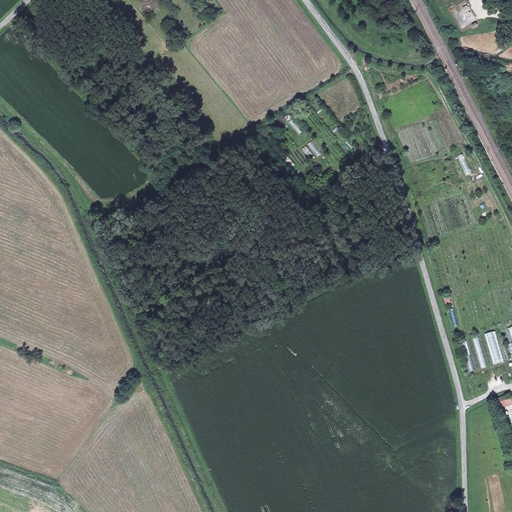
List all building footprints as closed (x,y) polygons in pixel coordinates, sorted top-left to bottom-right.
[(293,119),(289,121),(298,135),(302,132),(293,119)] [(316,157),(321,154),(314,141),(309,143),(316,157)] [(302,148),(308,157),(312,154),(306,146),(302,148)] [(287,156),(284,159),(292,168),(295,165),(287,156)] [(470,225),(476,223),(469,207),(464,209),(470,225)] [(511,339),(508,328),(502,330),(511,358),(511,339)] [(495,332),(484,335),(493,364),(504,361),(495,332)] [(478,338),(472,340),(480,369),(486,367),(478,338)] [(467,341),(460,342),(469,372),(475,370),(467,341)]
